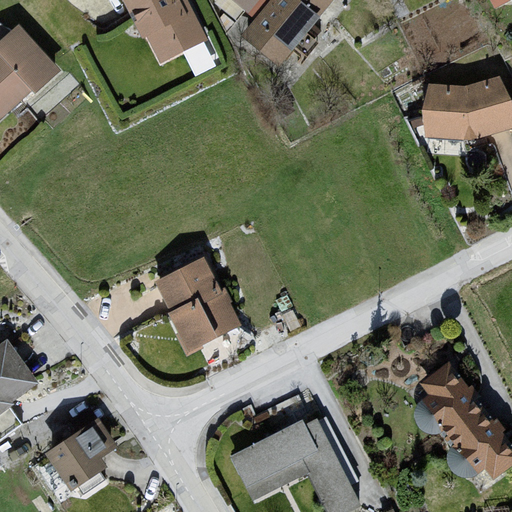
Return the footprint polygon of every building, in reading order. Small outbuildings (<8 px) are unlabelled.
[(171,0),(116,0),(127,25),(138,44),(142,39),(155,70),(204,43),(181,3),(174,4),(171,0)] [(224,0),(251,21),(269,0),(224,0)] [(269,0),(251,21),(237,38),(274,71),(331,0),(269,0)] [(0,120),(26,95),(29,98),(56,73),(15,28),(0,39),(0,120)] [(461,90),(425,87),(423,140),(461,143),(507,130),(495,79),(461,90)] [(205,259),(156,284),(190,353),(240,328),(205,259)] [(0,411),(34,385),(0,345),(0,411)] [(511,448),(451,365),(423,386),(431,396),(422,403),(416,413),(417,424),(423,433),(435,436),(444,435),(452,446),(449,455),(449,464),(455,476),(465,480),(477,479),(487,471),(493,480),(511,466),(511,448)] [(303,422),(231,458),(252,500),(305,474),(323,511),(354,511),(361,509),(317,421),(306,426),(303,422)] [(91,423),(39,457),(65,494),(100,472),(94,462),(112,450),(91,423)]
